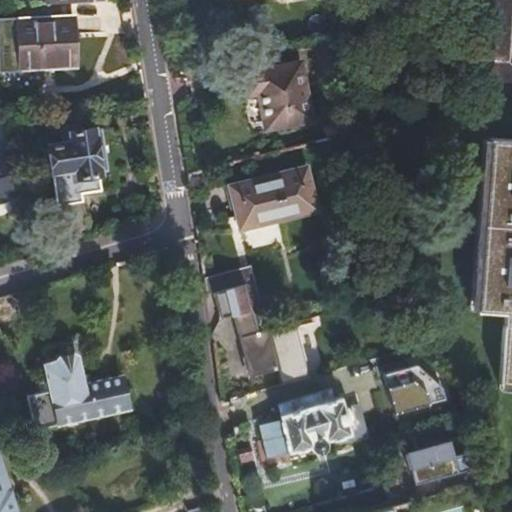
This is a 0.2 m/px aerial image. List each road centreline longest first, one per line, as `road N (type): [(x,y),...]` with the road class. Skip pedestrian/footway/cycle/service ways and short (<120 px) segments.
road 1 (residential): [(229,511),(184,223)]
road 2 (residential): [(184,223),(146,0)]
road 3 (residential): [(184,223),(0,279)]
